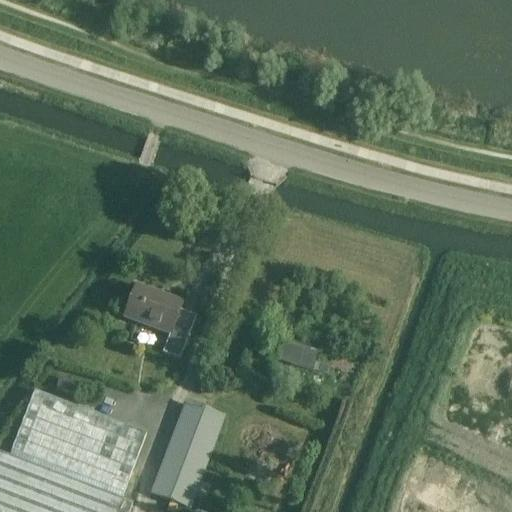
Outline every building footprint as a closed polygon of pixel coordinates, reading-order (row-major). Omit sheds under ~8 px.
[(132,297),(124,320),(170,338),(163,357),(179,363),(195,319),(179,313),(182,305),(160,297),(136,288),(132,297)] [(276,334),(269,357),(313,370),(312,372),(327,376),(329,370),(352,377),(355,365),(332,359),(331,360),(317,357),(320,347),(276,334)] [(58,380),(55,392),(85,400),(88,388),(58,380)] [(0,511),(129,511),(132,504),(121,500),(145,436),(70,407),(34,394),(10,457),(0,453),(0,511)] [(185,406),(151,497),(189,511),(223,421),(185,406)]
